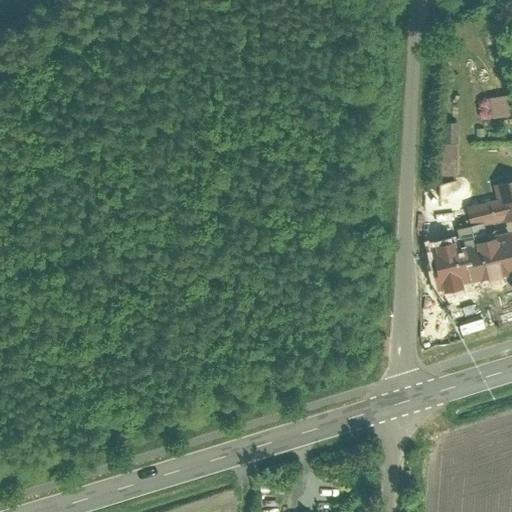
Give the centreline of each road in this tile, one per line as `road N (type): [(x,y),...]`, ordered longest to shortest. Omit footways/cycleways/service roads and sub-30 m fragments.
road 1 (unclassified): [(421,0),(395,406)]
road 2 (tertiary): [(395,406),(49,511)]
road 3 (tertiary): [(511,370),(395,406)]
